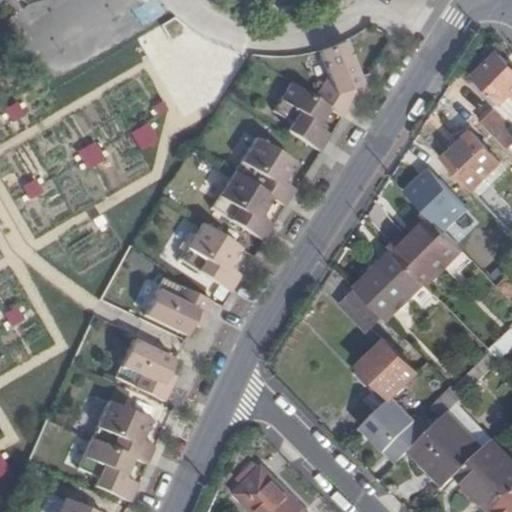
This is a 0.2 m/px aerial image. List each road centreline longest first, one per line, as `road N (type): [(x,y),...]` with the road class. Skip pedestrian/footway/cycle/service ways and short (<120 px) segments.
road 1 (residential): [(228,384),(277,294),(453,25)]
road 2 (residential): [(374,0),(272,37),(197,18),(174,0)]
road 3 (residential): [(228,384),(252,393),(369,511)]
road 4 (residential): [(172,511),(228,384)]
